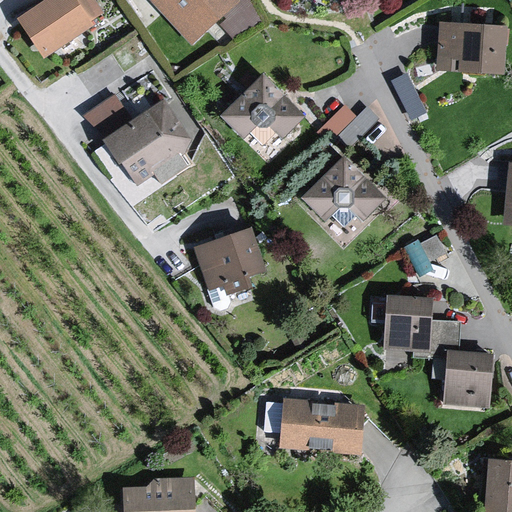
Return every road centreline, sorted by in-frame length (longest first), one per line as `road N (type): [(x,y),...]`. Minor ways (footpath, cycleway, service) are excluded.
road 1 (residential): [(511,345),(369,64)]
road 2 (residential): [(0,55),(156,250)]
